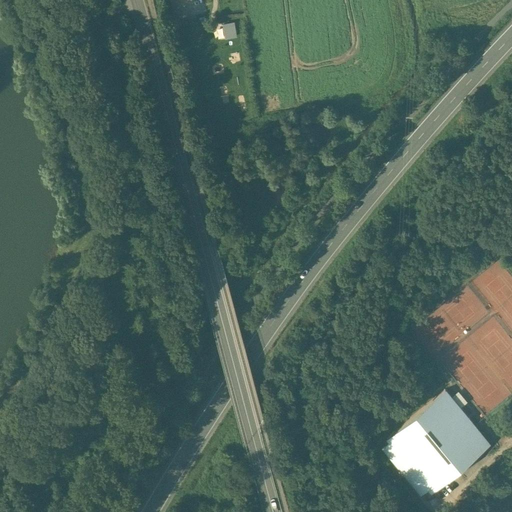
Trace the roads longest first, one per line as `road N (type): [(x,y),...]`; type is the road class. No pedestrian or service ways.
road 1 (primary): [(511,35),(334,244),(150,511)]
road 2 (secondary): [(272,511),(137,0)]
